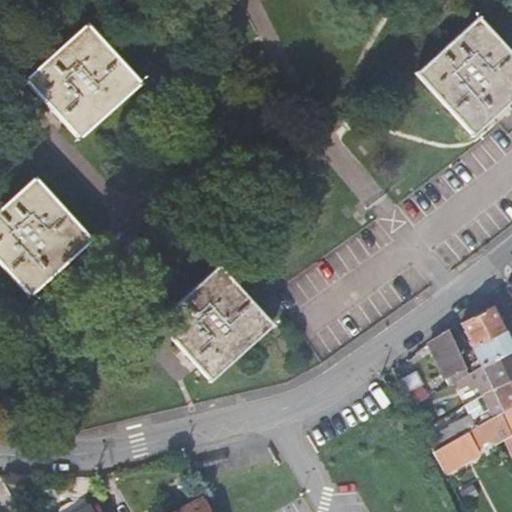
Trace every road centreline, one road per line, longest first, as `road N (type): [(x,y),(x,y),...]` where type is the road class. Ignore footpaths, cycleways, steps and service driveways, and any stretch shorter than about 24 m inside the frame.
road 1 (residential): [(0,453),(103,452),(276,412)]
road 2 (residential): [(276,412),(345,377),(486,271)]
